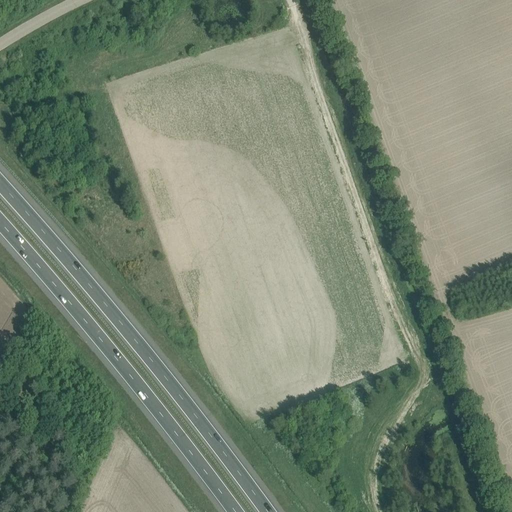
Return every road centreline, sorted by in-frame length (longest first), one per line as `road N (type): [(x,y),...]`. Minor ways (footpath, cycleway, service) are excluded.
road 1 (motorway): [(267,511),(0,182)]
road 2 (track): [(421,361),(287,0)]
road 3 (motorway): [(0,223),(234,511)]
